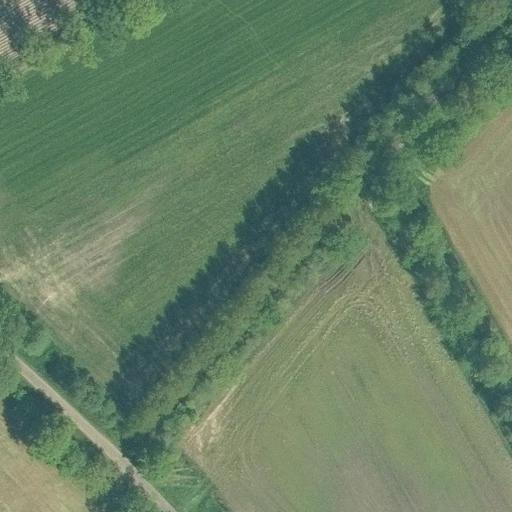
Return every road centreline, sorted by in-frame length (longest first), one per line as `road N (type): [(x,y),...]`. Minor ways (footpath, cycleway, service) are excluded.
road 1 (track): [(511,3),(119,463)]
road 2 (unclassified): [(166,511),(0,348)]
